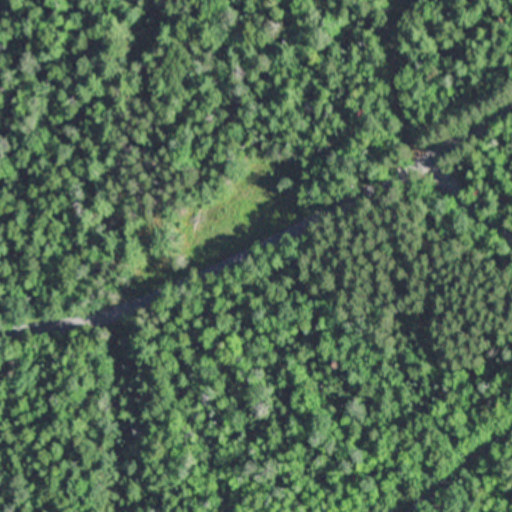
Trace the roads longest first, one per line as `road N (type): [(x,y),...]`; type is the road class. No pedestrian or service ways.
road 1 (residential): [(0,328),(92,319),(172,292),(511,117)]
road 2 (residential): [(426,165),(465,207),(511,236),(434,488),(405,511)]
road 3 (residential): [(426,165),(398,113),(392,0)]
